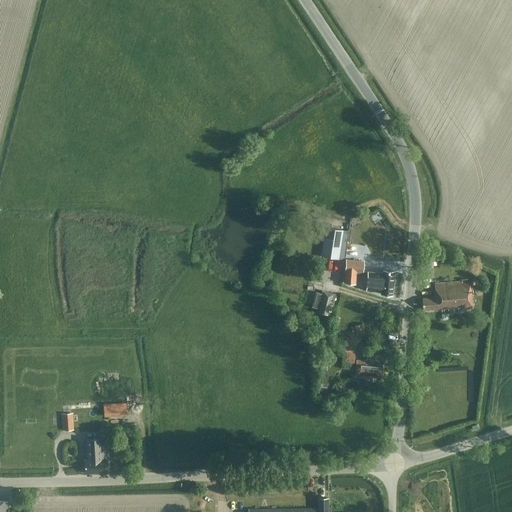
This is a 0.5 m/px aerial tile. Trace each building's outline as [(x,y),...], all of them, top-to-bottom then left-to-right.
[(338,258),(343,230),(327,228),(322,256),(338,258)] [(346,259),(344,283),(356,284),(356,275),(368,276),(367,291),(381,292),(380,295),(393,296),(395,271),(383,270),(382,272),(368,271),(364,271),(364,260),(362,260),(346,259)] [(472,309),(470,280),(456,282),(434,283),(435,297),(422,298),(423,310),(441,309),(442,312),(472,309)] [(475,293),(483,292),(482,284),(474,284),(475,293)] [(335,294),(322,291),(321,293),(316,292),(312,307),(320,309),(319,312),(327,315),(328,311),(331,312),(335,294)] [(356,336),(365,335),(362,324),(354,326),(356,336)] [(354,364),(355,353),(356,341),(344,340),(341,362),(354,364)] [(382,377),(383,365),(370,363),(364,362),(364,361),(356,360),(355,377),(365,378),(364,383),(366,385),(370,385),(372,383),(373,376),(382,377)] [(101,409),(89,410),(90,432),(102,432),(101,409)] [(62,414),(63,430),(74,430),(73,413),(62,414)] [(106,472),(106,459),(107,459),(106,438),(86,439),(87,459),(84,460),(85,473),(106,472)] [(327,511),(328,498),(318,498),(318,509),(315,509),(315,508),(248,509),(247,511),(327,511)] [(0,511),(6,511),(8,501),(0,500),(0,511)]
